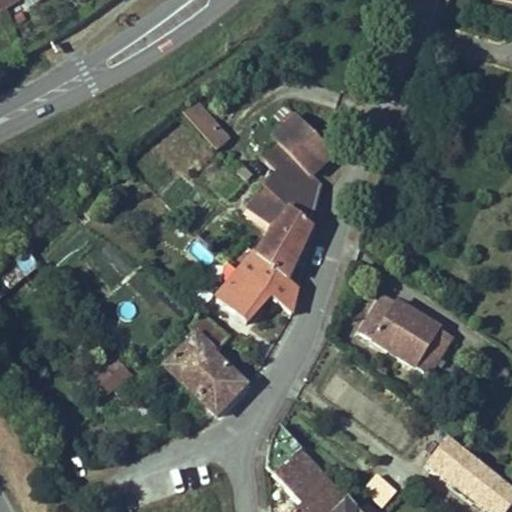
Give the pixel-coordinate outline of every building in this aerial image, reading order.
[(0,0),(0,11),(19,0),(23,0),(28,8),(43,0),(0,0)] [(449,83),(456,68),(437,49),(430,65),(449,83)] [(227,142),(193,105),(182,115),(215,152),(227,142)] [(297,118),(285,105),(272,117),(284,129),(297,118)] [(331,154),(297,118),(284,129),(272,140),(274,143),(309,177),(311,175),(332,155),(331,154)] [(310,229),(321,185),(311,175),(309,177),(274,143),(260,156),(275,173),(248,208),(272,226),(277,229),(257,257),(286,282),(310,229)] [(257,257),(277,229),(272,226),(259,243),(252,253),(254,256),(257,257)] [(0,298),(38,267),(23,248),(7,261),(0,266),(0,298)] [(289,315),(296,290),(286,282),(257,257),(254,256),(217,300),(246,324),(264,304),(272,310),(277,305),(289,315)] [(439,360),(452,339),(381,296),(365,324),(358,334),(427,377),(434,366),(440,370),(444,364),(439,360)] [(245,388),(213,358),(229,338),(202,315),(188,330),(196,338),(164,369),(215,419),(245,388)] [(107,376),(104,373),(109,368),(100,358),(83,372),(95,386),(107,376)] [(113,391),(130,377),(116,362),(109,368),(104,373),(107,376),(95,386),(105,398),(113,391)] [(122,402),(139,387),(130,377),(113,391),(122,402)] [(474,442),(491,416),(482,410),(464,437),(474,442)] [(327,480),(295,445),(278,427),(277,429),(274,435),(270,446),(267,456),(266,464),(266,469),(300,507),(327,480)] [(511,491),(497,479),(447,441),(428,466),(486,511),(508,511),(511,507),(511,491)] [(335,511),(347,501),(327,480),(300,507),(299,508),(294,511),(335,511)] [(356,511),(347,501),(335,511),(356,511)]
